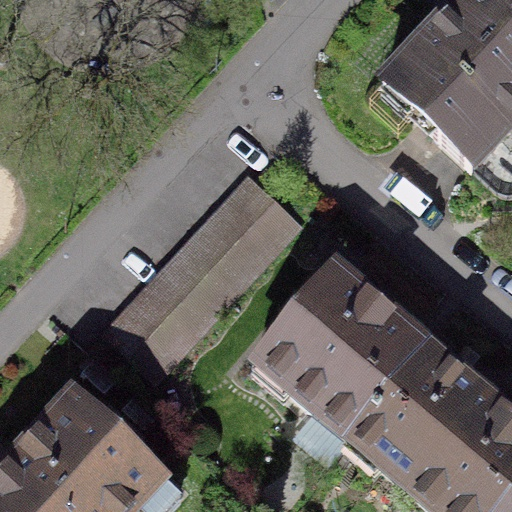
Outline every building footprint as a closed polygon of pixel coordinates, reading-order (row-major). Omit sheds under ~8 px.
[(511,0),(470,0),(453,19),(383,95),(471,177),(511,132),(511,0)] [(179,263),(108,340),(155,385),(298,230),(250,186),(179,263)] [(349,448),(427,355),(405,337),(334,278),(256,371),(349,448)] [(511,426),(488,407),(427,355),(349,448),(425,511),(505,511),(511,504),(511,426)] [(15,469),(0,485),(0,511),(180,511),(183,509),(161,489),(163,486),(75,405),(15,469)]
